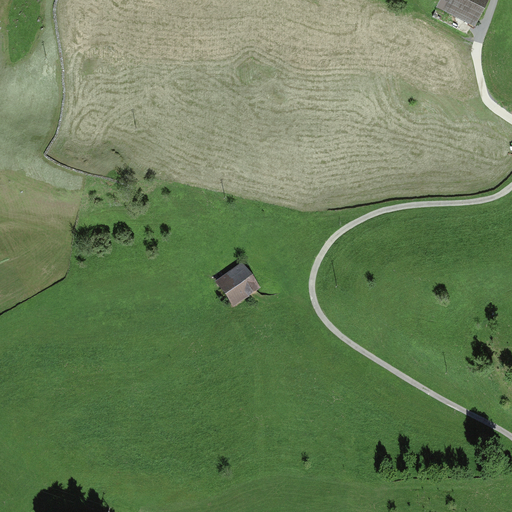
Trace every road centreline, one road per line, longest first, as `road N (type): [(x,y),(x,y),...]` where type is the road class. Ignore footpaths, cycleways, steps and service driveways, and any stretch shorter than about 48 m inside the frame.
road 1 (track): [(311,289),(337,333),(511,431)]
road 2 (track): [(511,185),(483,200),(406,204),(353,222),(321,253),(311,289)]
